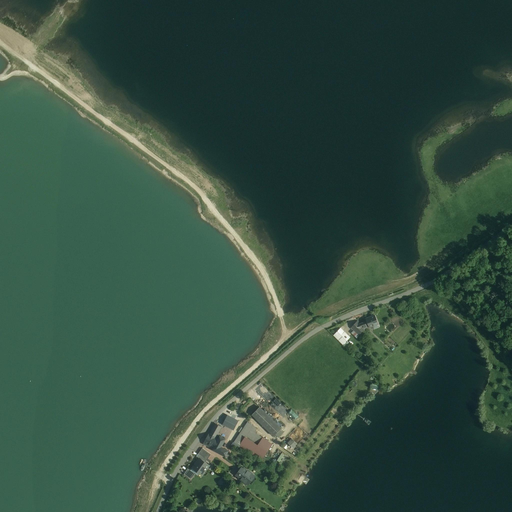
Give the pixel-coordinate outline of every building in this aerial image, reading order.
[(367,321),(356,325),(352,328),(358,336),(362,332),(361,331),(379,325),(375,314),(366,318),(367,321)] [(341,328),(333,336),(343,345),(351,337),(341,328)] [(283,430),(260,407),(252,415),(275,438),(283,430)] [(291,423),(299,418),(293,409),(285,415),(291,423)] [(240,421),(228,413),(220,425),(232,433),(240,421)] [(257,429),(247,423),(234,443),(262,461),(273,445),(254,433),(257,429)] [(215,424),(204,443),(214,448),(212,451),(225,457),(228,451),(223,448),(226,441),(218,437),(222,428),(215,424)] [(292,439),(287,443),(293,449),(297,445),(292,439)] [(211,455),(202,449),(197,455),(206,462),(211,455)] [(211,466),(199,458),(192,469),(203,477),(211,466)] [(255,476),(242,467),(235,477),(248,486),(255,476)] [(194,475),(187,469),(183,474),(191,480),(194,475)]
